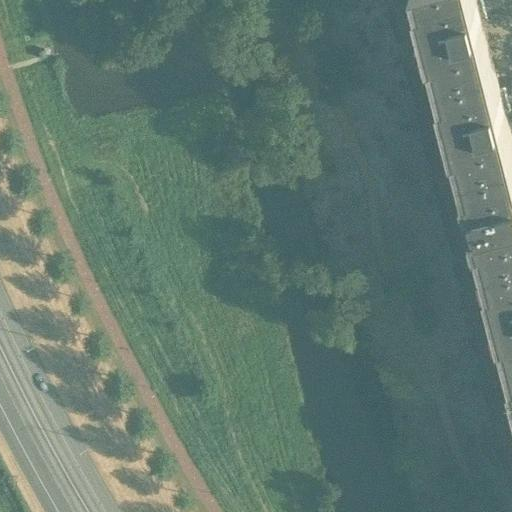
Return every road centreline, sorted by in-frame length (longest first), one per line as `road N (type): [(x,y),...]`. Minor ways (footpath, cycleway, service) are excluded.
road 1 (primary): [(106,511),(0,309)]
road 2 (primary): [(0,389),(63,511)]
